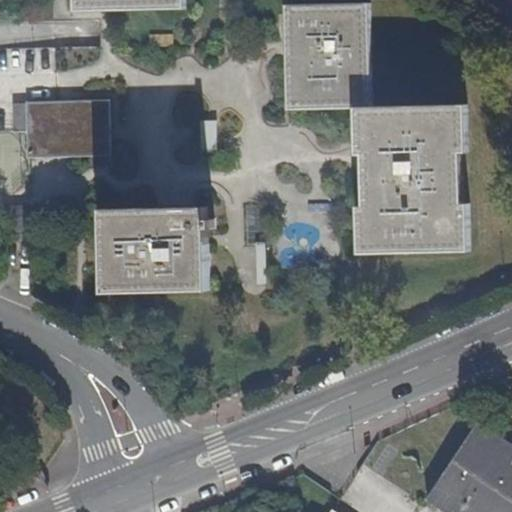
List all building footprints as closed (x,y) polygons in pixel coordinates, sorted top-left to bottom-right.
[(78,0),(79,11),(193,5),(192,0),(78,0)] [(378,2),(294,5),(296,107),(363,105),(364,151),(371,150),(372,203),(366,203),(367,252),(477,249),(476,202),(472,202),(470,150),(476,150),(475,102),(381,104),(378,2)] [(106,100),(9,103),(10,130),(24,130),(25,158),(108,155),(106,100)] [(213,149),(213,137),(198,138),(198,149),(213,149)] [(2,203),(2,236),(28,235),(27,203),(2,203)] [(216,203),(112,205),(114,286),(219,283),(217,226),(224,226),(224,213),(216,214),(216,203)] [(511,511),(511,446),(482,426),(480,424),(481,422),(478,420),(424,499),(427,501),(429,498),(450,511),(511,511)]
